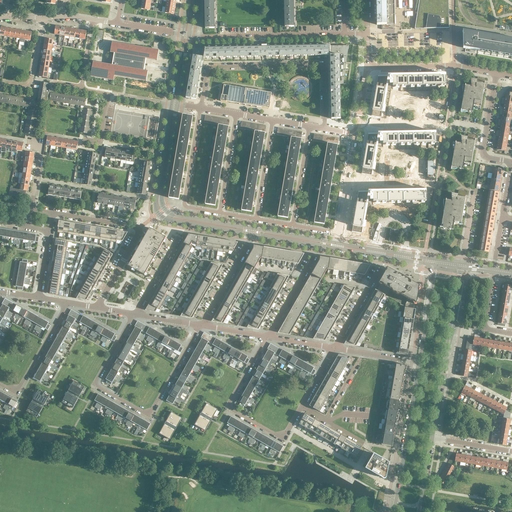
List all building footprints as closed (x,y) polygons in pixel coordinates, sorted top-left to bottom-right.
[(204,0),(205,1),(206,1),(206,5),(205,5),(205,6),(205,10),(206,10),(206,13),(205,13),(205,14),(205,18),(206,18),(206,22),(205,22),(205,28),(207,28),(209,28),(214,28),(214,20),(214,6),(213,0),(204,0)] [(285,0),(285,3),(284,3),(284,4),(284,8),(286,8),(286,12),(285,12),(285,17),(286,17),(286,20),(285,20),(285,27),(286,27),(289,27),(294,27),(294,26),(294,20),(294,4),(293,0),(285,0)] [(393,25),(392,0),(387,0),(388,5),(388,15),(388,25),(382,25),(382,30),(393,29),(393,25)] [(420,0),(416,29),(450,29),(449,0),(420,0)] [(388,15),(388,5),(376,5),(376,15),(388,15)] [(388,25),(388,15),(376,15),(377,25),(382,25),(388,25)] [(511,41),(475,35),(468,34),(466,48),(511,55),(511,41)] [(112,65),(93,62),(91,77),(113,81),(114,76),(125,78),(127,78),(146,81),(148,71),(144,70),(145,65),(146,59),(157,60),(159,50),(112,42),(110,53),(114,53),(112,65)] [(348,55),(347,46),(348,46),(348,44),(340,45),(340,46),(338,46),(338,45),(330,45),(330,46),(328,46),(328,55),(339,55),(348,55)] [(204,58),(205,49),(204,49),(204,47),(203,47),(194,48),(193,56),(204,58)] [(213,58),(212,48),(205,49),(204,58),(213,58)] [(340,84),(339,59),(339,55),(328,55),(329,58),(330,58),(331,112),(334,112),(337,112),(340,111),(340,84)] [(195,100),(202,60),(203,61),(204,58),(193,56),(186,98),(195,100)] [(371,113),(371,116),(372,116),(374,116),(375,117),(375,116),(380,117),(379,117),(381,117),(386,89),(393,90),(393,86),(446,85),(446,74),(441,74),(441,75),(389,76),(378,77),(376,87),(376,88),(375,92),(375,93),(374,98),(374,99),(373,103),(373,105),(372,109),(372,110),(372,113),(371,113)] [(483,95),(485,90),(487,83),(485,83),(485,82),(485,78),(477,77),(477,80),(471,79),(471,87),(462,85),(462,92),(463,92),(463,97),(461,110),(461,112),(466,112),(466,111),(469,111),(469,112),(472,112),(473,106),(475,106),(475,107),(480,109),(483,95)] [(270,103),(271,93),(263,92),(262,92),(261,91),(258,91),(257,91),(256,91),(251,90),(250,90),(245,89),(244,89),(242,89),(242,88),(237,87),(236,87),(231,86),(230,86),(224,85),(222,93),(222,95),(220,101),(226,102),(230,102),(231,102),(236,102),(236,103),(239,104),(245,105),(251,106),(257,107),(269,109),(270,105),(269,105),(269,103),(270,103)] [(57,101),(58,94),(51,93),(50,100),(57,101)] [(64,102),(65,95),(58,94),(57,101),(64,102)] [(9,103),(10,97),(3,95),(2,102),(9,103)] [(71,103),(72,97),(65,95),(64,102),(71,103)] [(16,105),(17,98),(10,97),(9,103),(16,105)] [(77,105),(79,98),(72,97),(71,103),(77,105)] [(23,106),(24,99),(17,98),(16,105),(23,106)] [(85,106),(86,99),(79,98),(77,105),(84,106),(85,106)] [(30,107),(31,101),(31,100),(24,99),(23,106),(29,107),(30,107)] [(192,124),(193,117),(183,115),(181,123),(192,125),(192,124)] [(265,133),(266,126),(241,121),(240,129),(255,131),(265,133)] [(189,140),(191,128),(191,126),(192,125),(181,123),(179,140),(189,142),(189,140)] [(221,125),(219,125),(218,125),(216,142),(221,143),(221,142),(226,143),(227,136),(228,137),(229,134),(227,134),(228,127),(227,126),(225,126),(224,126),(222,126),(221,125)] [(264,140),(265,133),(255,131),(252,148),(257,149),(258,148),(262,149),(263,143),(265,143),(265,140),(264,140)] [(362,171),(361,174),(363,174),(364,174),(366,174),(370,175),(371,175),(376,146),(383,148),(383,144),(436,143),(436,132),(431,132),(431,133),(380,134),(368,135),(366,145),(366,146),(365,150),(365,151),(365,156),(364,156),(364,157),(364,161),(363,161),(363,163),(363,167),(362,167),(362,168),(362,171)] [(471,166),(473,152),(475,147),(478,141),(475,140),(475,139),(475,136),(468,134),(467,137),(461,136),(461,144),(460,144),(453,142),(453,143),(453,149),(453,155),(451,167),(451,169),(457,169),(457,168),(459,168),(459,169),(463,169),(464,163),(465,163),(465,164),(471,166)] [(293,138),(292,137),(291,137),(291,138),(288,154),(294,155),(298,155),(299,149),(301,149),(302,147),(300,146),(301,139),(300,139),(298,138),(296,138),(295,138),(293,138)] [(186,157),(188,144),(188,143),(189,143),(189,142),(179,140),(176,156),(186,158),(186,157)] [(226,152),(226,150),(225,150),(226,143),(221,142),(221,143),(216,142),(213,157),(219,158),(223,158),(224,152),(226,152)] [(330,144),(328,144),(328,143),(328,144),(325,160),(330,161),(335,161),(336,155),(338,155),(338,153),(336,153),(338,145),(337,145),(336,145),(334,145),(333,144),(331,144),(330,144)] [(262,158),(263,156),(261,156),(262,149),(258,148),(257,149),(252,148),(249,163),(255,164),(259,165),(260,158),(262,158)] [(298,165),(299,162),(297,162),(298,155),(294,155),(288,154),(287,161),(286,163),(287,163),(286,170),(291,171),(291,170),(296,171),(297,164),(298,165)] [(183,173),(185,161),(186,159),(186,160),(186,158),(176,156),(173,173),(183,175),(184,173),(183,173)] [(223,168),(224,165),(222,165),(223,158),(219,158),(213,157),(212,165),(211,164),(211,166),(211,167),(210,173),(216,174),(216,173),(220,174),(222,167),(223,168)] [(335,171),(335,168),(334,168),(335,161),(330,161),(325,160),(324,166),(324,165),(323,170),(322,176),(328,177),(328,176),(332,177),(333,170),(335,171)] [(260,174),(260,171),(258,171),(259,165),(255,164),(249,163),(248,169),(248,171),(247,173),(248,173),(247,179),(252,180),(252,179),(257,180),(258,174),(260,174)] [(296,180),(296,178),(295,177),(296,171),(291,170),(291,171),(286,170),(285,175),(284,175),(284,179),(283,185),(289,186),(293,186),(294,180),(296,180)] [(180,190),(182,178),(183,176),(183,175),(173,173),(170,190),(181,191),(181,190),(180,190)] [(221,183),(221,181),(219,181),(220,174),(216,173),(216,174),(210,173),(209,180),(208,182),(209,182),(208,188),(213,189),(218,189),(219,183),(221,183)] [(332,186),(333,184),(331,184),(332,177),(328,176),(328,177),(322,176),(321,181),(320,185),(321,185),(319,191),(325,192),(330,192),(331,186),(332,186)] [(257,189),(257,187),(256,187),(257,180),(252,179),(252,180),(247,179),(246,184),(245,184),(245,186),(245,188),(244,194),(250,195),(254,196),(255,189),(257,189)] [(80,200),(82,191),(80,191),(80,189),(78,189),(78,190),(75,190),(75,188),(73,188),(73,190),(69,189),(70,187),(67,187),(67,189),(64,188),(65,187),(62,186),(62,188),(59,187),(59,186),(57,185),(56,187),(54,186),(54,185),(52,184),(51,186),(49,186),(48,195),(80,200)] [(293,196),(294,193),(292,193),(293,186),(289,186),(283,185),(282,190),(281,192),(281,194),(280,201),(286,202),(286,201),(290,202),(292,195),(293,196)] [(218,199),(218,196),(217,196),(218,189),(213,189),(208,188),(207,193),(206,197),(206,198),(205,204),(215,206),(216,198),(218,199)] [(179,200),(180,194),(180,193),(181,191),(170,190),(169,198),(179,200)] [(352,229),(351,232),(353,232),(355,232),(354,232),(356,232),(360,233),(361,233),(366,204),(373,205),(373,202),(426,201),(426,190),(422,190),(422,191),(370,192),(358,193),(357,203),(356,203),(356,204),(356,208),(355,208),(355,209),(355,213),(354,213),(354,215),(354,219),(353,220),(354,220),(353,225),(352,226),(353,226),(352,229)] [(330,202),(330,199),(328,199),(330,192),(325,192),(319,191),(319,197),(318,196),(318,201),(317,204),(317,206),(318,206),(318,207),(322,208),(323,207),(327,208),(328,201),(330,202)] [(461,222),(463,210),(464,210),(464,207),(465,205),(466,205),(468,198),(465,198),(465,197),(466,197),(465,197),(466,192),(458,191),(457,195),(451,194),(452,202),(443,200),(443,207),(444,210),(443,212),(444,212),(441,225),(440,228),(442,228),(443,228),(449,229),(452,230),(454,224),(459,225),(462,225),(462,222),(461,222)] [(496,207),(499,192),(489,191),(486,206),(496,207)] [(254,205),(255,202),(253,202),(254,196),(250,195),(244,194),(243,200),(242,204),(241,210),(251,212),(253,205),(254,205)] [(291,211),(291,209),(289,208),(290,202),(286,201),(286,202),(280,201),(279,206),(279,210),(278,216),(288,218),(289,211),(291,211)] [(327,217),(327,215),(328,215),(326,215),(327,208),(323,207),(322,208),(318,207),(318,206),(317,206),(316,209),(317,209),(316,212),(315,214),(315,216),(314,223),(324,224),(325,217),(327,217)] [(494,222),(496,207),(486,206),(484,221),(494,222)] [(491,237),(494,222),(484,221),(481,236),(491,237)] [(144,275),(158,251),(159,250),(166,237),(160,234),(155,232),(156,231),(150,228),(142,241),(128,266),(135,270),(136,270),(137,271),(144,275)] [(397,242),(399,230),(391,229),(389,241),(397,242)] [(122,241),(128,232),(123,232),(118,231),(119,231),(118,231),(116,243),(117,240),(122,241)] [(38,242),(39,237),(36,237),(36,235),(30,234),(29,241),(28,243),(28,246),(30,247),(31,244),(32,241),(35,242),(35,241),(38,242)] [(197,244),(198,236),(189,234),(184,243),(190,246),(192,242),(197,244)] [(489,252),(491,237),(481,236),(478,251),(489,252)] [(233,251),(238,243),(230,241),(228,251),(229,251),(233,251)] [(192,247),(190,246),(184,243),(181,247),(189,252),(190,252),(192,247)] [(264,247),(255,246),(245,263),(255,268),(261,258),(262,258),(264,247)] [(189,252),(181,247),(178,252),(187,257),(189,258),(192,253),(190,252),(189,252)] [(113,254),(104,249),(102,254),(100,253),(102,254),(110,259),(113,254)] [(187,257),(178,252),(176,257),(184,261),(187,257)] [(288,262),(298,264),(304,254),(290,252),(288,262)] [(102,254),(100,253),(97,258),(99,259),(107,264),(110,259),(102,254)] [(184,261),(176,257),(173,261),(183,267),(186,262),(184,261)] [(328,269),(330,258),(321,257),(311,274),(321,279),(327,269),(328,269)] [(99,259),(97,258),(94,263),(105,269),(107,264),(99,259)] [(27,267),(27,263),(27,260),(23,259),(22,262),(20,262),(19,268),(26,269),(28,270),(32,270),(32,268),(29,267),(27,267)] [(183,267),(173,261),(170,266),(179,271),(181,272),(183,267)] [(105,269),(94,263),(92,267),(102,273),(105,269)] [(218,272),(223,265),(211,263),(209,267),(218,272)] [(245,263),(243,267),(252,273),(255,268),(245,263)] [(364,275),(370,265),(356,263),(355,273),(364,275)] [(179,271),(170,266),(168,271),(176,276),(176,275),(179,271)] [(102,273),(92,267),(89,272),(99,278),(102,273)] [(216,277),(218,272),(209,267),(206,271),(216,277)] [(243,267),(240,272),(249,277),(252,273),(243,267)] [(419,286),(411,281),(409,281),(398,275),(397,273),(388,268),(387,268),(387,269),(387,270),(386,272),(385,272),(379,282),(379,283),(380,283),(376,290),(386,296),(390,290),(391,290),(391,291),(392,291),(393,292),(394,293),(395,293),(396,293),(396,294),(397,294),(398,295),(399,295),(400,295),(401,295),(406,298),(405,307),(414,309),(415,303),(416,303),(417,303),(418,294),(418,290),(418,288),(419,287),(419,286)] [(176,276),(168,271),(165,276),(173,280),(174,281),(177,276),(176,275),(176,276)] [(213,282),(216,277),(206,271),(204,276),(213,282)] [(97,283),(99,278),(89,272),(86,277),(97,283)] [(240,272),(237,277),(247,282),(249,277),(240,272)] [(285,283),(289,276),(277,274),(275,278),(285,283)] [(321,279),(311,274),(309,278),(318,284),(321,279)] [(173,280),(165,276),(162,280),(171,285),(173,280)] [(210,286),(213,282),(204,276),(201,281),(210,286)] [(97,283),(86,277),(84,281),(94,287),(97,283)] [(237,277),(235,281),(244,287),(247,282),(237,277)] [(282,288),(285,283),(275,278),(273,283),(282,288)] [(306,283),(316,289),(318,284),(309,278),(306,283)] [(23,287),(24,284),(26,284),(29,284),(30,282),(26,281),(24,281),(17,280),(16,286),(18,286),(17,289),(22,290),(23,287)] [(173,286),(171,285),(162,280),(160,285),(168,290),(170,291),(173,286)] [(94,287),(84,281),(81,286),(91,292),(94,287)] [(208,291),(210,286),(201,281),(198,286),(208,291)] [(235,281),(232,286),(241,292),(244,287),(235,281)] [(279,293),(282,288),(273,283),(270,287),(279,293)] [(316,289),(306,283),(303,288),(313,293),(316,289)] [(509,285),(507,285),(504,284),(502,297),(509,299),(511,286),(509,285)] [(168,290),(160,285),(157,290),(165,294),(168,290)] [(341,289),(351,295),(355,287),(344,285),(341,289)] [(91,292),(81,286),(78,291),(80,292),(89,297),(91,292)] [(205,296),(208,291),(198,286),(196,290),(205,296)] [(232,286),(229,291),(239,296),(241,292),(232,286)] [(277,298),(279,293),(270,287),(267,292),(277,298)] [(313,293),(303,288),(301,293),(310,298),(313,293)] [(351,295),(341,289),(339,294),(348,299),(351,295)] [(168,295),(165,294),(157,290),(154,294),(165,300),(168,295)] [(202,300),(205,296),(196,290),(193,295),(202,300)] [(387,299),(388,297),(386,296),(376,290),(375,290),(373,295),(382,300),(384,297),(387,299)] [(87,300),(89,297),(80,292),(78,291),(80,293),(77,299),(81,299),(82,300),(87,300)] [(229,291),(227,295),(236,301),(239,296),(229,291)] [(274,302),(277,298),(267,292),(265,297),(274,302)] [(310,298),(301,293),(298,297),(308,303),(310,298)] [(165,300),(154,294),(152,299),(162,305),(165,300)] [(348,299),(339,294),(336,299),(346,304),(348,299)] [(193,295),(190,300),(200,305),(202,300),(193,295)] [(227,295),(224,300),(233,306),(236,301),(227,295)] [(385,302),(382,300),(373,295),(370,299),(379,305),(381,302),(384,303),(385,302)] [(271,307),(274,302),(265,297),(262,302),(271,307)] [(308,303),(298,297),(295,302),(305,308),(308,303)] [(507,311),(509,299),(502,297),(500,310),(507,311)] [(162,305),(152,299),(149,304),(157,308),(157,309),(159,310),(162,305)] [(346,304),(336,299),(333,303),(343,309),(346,304)] [(382,306),(379,305),(370,299),(367,304),(377,309),(378,306),(381,308),(382,306)] [(15,306),(13,304),(10,302),(7,300),(6,301),(4,300),(2,304),(3,305),(9,308),(12,311),(15,306)] [(190,300),(188,304),(197,310),(200,305),(190,300)] [(224,300),(221,305),(231,310),(233,306),(224,300)] [(269,312),(271,307),(262,302),(259,306),(269,312)] [(305,308),(295,302),(293,307),(302,312),(305,308)] [(343,309),(333,303),(331,308),(340,313),(343,309)] [(155,312),(157,309),(157,308),(149,304),(145,310),(155,312)] [(188,304),(185,309),(194,314),(197,310),(188,304)] [(380,311),(377,309),(367,304),(365,309),(374,314),(376,311),(379,313),(380,311)] [(7,311),(9,308),(3,305),(0,309),(6,313),(11,316),(12,314),(10,312),(7,311)] [(19,314),(22,308),(17,305),(13,311),(16,312),(15,315),(14,318),(16,319),(18,316),(19,314)] [(221,305),(219,310),(228,315),(231,310),(221,305)] [(266,316),(269,312),(259,306),(257,311),(266,316)] [(290,311),(300,317),(302,312),(293,307),(290,311)] [(24,317),(28,311),(22,308),(19,314),(24,317)] [(185,309),(183,308),(180,312),(182,314),(181,316),(192,318),(194,314),(185,309)] [(340,313),(331,308),(328,313),(337,318),(340,313)] [(11,316),(6,313),(0,309),(0,316),(3,318),(4,316),(7,317),(10,318),(11,316)] [(377,316),(374,314),(365,309),(362,313),(371,319),(373,316),(376,317),(377,316)] [(82,317),(79,315),(71,310),(68,315),(69,316),(75,319),(75,320),(79,322),(82,317)] [(219,310),(216,314),(225,320),(228,315),(219,310)] [(505,324),(507,311),(500,310),(497,323),(500,324),(502,324),(505,324)] [(29,320),(33,314),(28,311),(24,317),(27,318),(25,320),(24,323),(26,325),(29,320)] [(263,321),(266,316),(257,311),(254,316),(263,321)] [(300,317),(290,311),(287,316),(297,322),(300,317)] [(337,318),(328,313),(325,317),(335,323),(337,318)] [(374,320),(371,319),(362,313),(359,318),(369,323),(370,320),(373,322),(374,320)] [(34,323),(38,317),(33,314),(29,320),(26,325),(28,326),(31,323),(32,321),(34,323)] [(216,314),(212,322),(223,324),(225,320),(216,314)] [(72,324),(75,320),(75,319),(69,316),(66,321),(72,324)] [(85,325),(89,319),(83,316),(80,322),(85,325)] [(261,326),(263,321),(254,316),(251,320),(261,326)] [(297,322),(287,316),(285,321),(294,326),(297,322)] [(39,326),(43,320),(38,317),(34,323),(37,324),(36,326),(35,329),(37,330),(39,326)] [(335,323),(325,317),(323,322),(332,328),(335,323)] [(372,325),(369,323),(359,318),(357,323),(366,328),(368,325),(371,327),(372,325)] [(90,328),(94,322),(89,319),(85,325),(84,327),(83,330),(85,331),(87,329),(88,327),(90,328)] [(50,326),(47,324),(48,323),(43,320),(39,326),(37,330),(39,332),(41,329),(42,327),(45,329),(45,328),(48,330),(50,326)] [(251,320),(247,328),(259,330),(261,326),(251,320)] [(69,330),(72,324),(66,321),(63,326),(69,330)] [(282,326),(292,331),(294,326),(285,321),(282,326)] [(96,331),(99,325),(94,322),(90,328),(93,330),(92,332),(91,335),(93,336),(96,331)] [(143,331),(145,326),(145,327),(146,326),(143,324),(139,322),(139,324),(137,323),(134,327),(135,327),(142,331),(143,331)] [(332,328),(323,322),(320,327),(329,332),(332,328)] [(369,330),(366,328),(357,323),(354,327),(363,333),(365,330),(368,331),(369,330)] [(101,334),(104,328),(99,325),(96,331),(101,334)] [(68,332),(69,330),(63,326),(60,331),(66,335),(71,337),(72,335),(70,333),(68,332)] [(282,326),(278,333),(289,335),(292,331),(282,326)] [(140,333),(142,331),(135,327),(132,332),(139,336),(140,337),(143,339),(145,337),(142,334),(140,333)] [(152,336),(155,330),(150,327),(146,333),(149,335),(148,337),(147,340),(149,341),(152,336)] [(329,332),(320,327),(317,332),(327,337),(329,332)] [(366,334),(363,333),(354,327),(351,332),(361,337),(362,334),(365,336),(366,334)] [(105,339),(109,331),(104,328),(101,334),(103,335),(102,338),(101,341),(103,342),(105,339)] [(157,339),(160,333),(155,330),(152,336),(149,341),(151,342),(153,340),(154,338),(157,339)] [(71,337),(66,335),(60,331),(57,336),(64,340),(65,337),(67,338),(70,339),(71,337)] [(116,337),(114,336),(115,334),(109,331),(105,339),(103,342),(105,343),(107,340),(108,338),(111,340),(114,341),(116,337)] [(143,339),(140,337),(139,336),(132,332),(130,337),(136,341),(137,338),(139,339),(142,340),(143,339)] [(317,332),(313,339),(325,341),(327,337),(317,332)] [(364,339),(361,337),(351,332),(348,337),(358,342),(360,339),(363,341),(364,339)] [(162,342),(165,336),(160,333),(157,339),(159,341),(158,343),(157,346),(159,347),(161,344),(162,342)] [(209,343),(212,338),(212,337),(209,336),(209,335),(206,333),(206,334),(205,335),(203,334),(201,338),(202,339),(202,338),(208,342),(209,343)] [(61,345),(64,340),(57,336),(54,341),(61,345)] [(167,345),(171,339),(165,336),(162,342),(167,345)] [(133,346),(136,341),(130,337),(127,343),(133,346)] [(356,346),(358,342),(348,337),(344,344),(356,346)] [(207,345),(208,342),(202,338),(202,339),(199,344),(205,347),(210,350),(211,348),(208,346),(207,345)] [(172,348),(176,342),(171,339),(167,345),(172,348)] [(218,348),(221,342),(216,339),(213,345),(215,346),(214,348),(213,351),(215,353),(218,348)] [(62,346),(61,345),(54,341),(52,347),(58,350),(59,348),(61,349),(64,350),(65,348),(62,346)] [(183,348),(180,347),(181,345),(176,342),(172,348),(171,350),(169,353),(171,354),(174,352),(175,349),(178,351),(180,352),(183,348)] [(223,351),(227,345),(221,342),(218,348),(215,353),(217,354),(219,351),(221,349),(223,351)] [(130,351),(133,346),(127,343),(124,348),(130,351)] [(210,350),(205,347),(199,344),(196,349),(202,352),(204,350),(206,351),(209,352),(210,350)] [(228,354),(232,347),(227,345),(223,351),(226,352),(225,354),(223,357),(225,358),(228,354)] [(275,354),(278,349),(276,347),(272,345),(271,346),(270,345),(269,345),(267,349),(268,350),(268,349),(275,353),(274,354),(275,354)] [(56,353),(58,350),(52,347),(49,352),(55,355),(56,356),(59,358),(61,356),(58,354),(56,353)] [(233,356),(237,350),(232,347),(228,354),(225,358),(227,360),(230,357),(231,355),(233,356)] [(128,354),(130,351),(124,348),(121,353),(127,357),(128,357),(132,359),(133,357),(130,355),(128,354)] [(199,357),(202,352),(196,349),(193,354),(199,357)] [(273,356),(274,354),(275,353),(268,349),(268,350),(265,355),(272,358),(273,359),(276,361),(277,359),(275,357),(273,356)] [(239,359),(242,353),(237,350),(233,356),(236,358),(235,360),(234,363),(236,364),(239,359)] [(284,359),(288,353),(282,350),(279,356),(284,359)] [(52,361),(55,355),(49,352),(46,357),(52,361)] [(132,359),(128,357),(127,357),(121,353),(118,358),(124,362),(126,359),(127,360),(131,361),(132,359)] [(249,360),(247,358),(247,356),(242,353),(239,359),(236,364),(238,365),(240,363),(241,361),(244,363),(244,362),(247,364),(249,360)] [(289,362),(293,356),(288,353),(284,359),(289,362)] [(204,360),(201,358),(199,357),(193,354),(190,359),(196,363),(198,360),(200,361),(203,362),(204,360)] [(338,354),(336,359),(346,365),(351,357),(338,354)] [(269,363),(272,358),(265,355),(262,360),(269,363)] [(295,365),(298,359),(293,356),(289,362),(295,365)] [(50,363),(52,361),(46,357),(43,362),(49,366),(50,367),(51,367),(54,368),(55,366),(52,364),(50,363)] [(123,364),(124,362),(118,358),(115,363),(121,367),(123,368),(126,369),(127,367),(124,365),(123,364)] [(195,365),(196,363),(190,359),(187,364),(193,368),(198,370),(199,368),(197,366),(195,365)] [(300,368),(303,362),(298,359),(295,365),(294,366),(292,370),(294,371),(296,368),(297,366),(300,368)] [(336,359),(333,364),(343,370),(346,365),(336,359)] [(266,369),(269,363),(262,360),(259,365),(266,369)] [(46,371),(49,366),(43,362),(40,367),(46,371)] [(304,372),(308,364),(303,362),(300,368),(302,369),(301,371),(300,374),(302,375),(304,372)] [(126,369),(123,368),(121,367),(115,363),(112,368),(118,372),(120,369),(122,370),(125,371),(126,369)] [(198,370),(193,368),(187,364),(184,369),(190,373),(192,370),(194,371),(197,372),(198,370)] [(315,371),(313,369),(314,368),(308,364),(304,372),(302,375),(304,377),(306,374),(307,372),(310,374),(313,375),(315,371)] [(333,364),(330,369),(340,375),(343,370),(333,364)] [(267,369),(266,369),(259,365),(256,370),(263,374),(264,371),(266,372),(269,373),(270,371),(267,369)] [(44,373),(46,371),(40,367),(37,372),(45,377),(48,379),(49,377),(47,375),(44,373)] [(117,374),(118,372),(112,368),(109,374),(115,377),(117,378),(120,380),(121,378),(119,376),(117,374)] [(189,376),(190,373),(184,369),(181,375),(187,378),(192,381),(193,379),(191,377),(189,376)] [(330,369),(327,374),(337,380),(340,375),(330,369)] [(406,372),(405,372),(405,371),(393,369),(391,379),(403,381),(404,380),(406,372)] [(261,376),(263,374),(256,370),(253,376),(260,379),(261,380),(264,382),(266,380),(263,378),(261,376)] [(48,379),(45,377),(37,372),(34,378),(40,381),(42,378),(44,380),(47,381),(48,379)] [(120,380),(117,378),(115,377),(109,374),(106,379),(108,380),(106,382),(110,385),(112,382),(114,379),(116,381),(119,382),(120,380)] [(327,374),(324,380),(334,385),(337,380),(327,374)] [(192,381),(187,378),(181,375),(178,380),(184,383),(186,381),(188,382),(191,383),(192,381)] [(264,382),(261,380),(260,379),(253,376),(251,381),(257,384),(258,381),(260,383),(263,384),(264,382)] [(390,389),(402,391),(402,390),(403,390),(404,383),(403,383),(403,381),(391,379),(390,389)] [(183,386),(184,383),(178,380),(175,385),(182,388),(183,389),(186,391),(188,389),(185,387),(183,386)] [(324,380),(321,385),(331,391),(334,385),(324,380)] [(74,393),(79,384),(74,381),(68,390),(74,393)] [(255,387),(257,384),(251,381),(248,386),(254,389),(255,390),(259,392),(260,390),(257,388),(255,387)] [(79,396),(85,387),(79,384),(74,393),(79,396)] [(183,389),(182,388),(175,385),(173,390),(179,393),(180,391),(182,392),(185,393),(186,391),(183,389)] [(321,385),(318,390),(328,396),(331,391),(321,385)] [(251,394),(254,389),(248,386),(245,391),(251,394)] [(466,395),(470,388),(465,386),(461,392),(466,395)] [(471,397),(474,391),(470,388),(466,395),(471,397)] [(39,402),(44,393),(39,389),(33,399),(39,402)] [(402,392),(401,392),(402,391),(390,389),(387,389),(386,399),(400,401),(400,400),(401,401),(402,392)] [(177,396),(179,393),(173,390),(170,395),(176,399),(177,399),(181,401),(182,399),(179,397),(177,396)] [(318,390),(315,395),(325,401),(328,396),(318,390)] [(249,397),(251,394),(245,391),(242,396),(248,400),(249,400),(253,402),(254,400),(251,398),(249,397)] [(475,400),(479,393),(474,391),(471,397),(475,400)] [(44,405),(49,396),(44,393),(39,402),(44,405)] [(67,405),(73,396),(67,393),(62,402),(67,405)] [(480,402),(484,395),(479,393),(475,400),(480,402)] [(97,408),(104,397),(98,394),(95,400),(98,402),(96,404),(95,407),(97,408)] [(9,404),(12,398),(7,395),(4,401),(6,403),(5,405),(4,408),(6,409),(9,404)] [(177,399),(176,399),(170,395),(166,400),(173,404),(174,401),(176,402),(179,403),(181,401),(177,399)] [(315,395),(312,400),(322,406),(325,401),(315,395)] [(485,404),(488,398),(484,395),(480,402),(485,404)] [(73,408),(78,399),(73,396),(67,405),(73,408)] [(253,402),(249,400),(248,400),(242,396),(239,402),(240,402),(239,405),(243,407),(245,405),(247,402),(248,403),(252,404),(253,402)] [(105,406),(109,400),(104,397),(97,408),(99,409),(101,407),(103,405),(105,406)] [(16,404),(18,401),(12,398),(9,404),(6,409),(8,410),(10,408),(11,406),(14,408),(16,404)] [(489,407),(493,400),(488,398),(485,404),(489,407)] [(386,399),(384,409),(386,409),(398,411),(398,410),(399,411),(401,402),(400,402),(400,401),(386,399)] [(110,411),(114,403),(109,400),(105,406),(108,408),(107,410),(106,413),(108,414),(110,411)] [(312,400),(309,406),(319,412),(322,406),(312,400)] [(494,409),(498,403),(493,400),(489,407),(494,409)] [(32,414),(37,405),(32,402),(26,411),(32,414)] [(116,412),(119,406),(114,403),(110,411),(108,414),(110,415),(112,413),(113,411),(116,412)] [(207,416),(212,406),(207,403),(201,413),(207,416)] [(499,412),(502,405),(498,403),(494,409),(499,412)] [(37,417),(43,408),(37,405),(32,414),(37,417)] [(506,410),(507,408),(502,405),(499,412),(504,414),(506,410)] [(118,420),(124,409),(119,406),(116,412),(118,414),(117,416),(116,419),(118,420)] [(212,419),(217,409),(212,406),(207,416),(212,419)] [(126,418),(129,412),(124,409),(118,420),(120,421),(122,419),(123,417),(126,418)] [(386,410),(385,419),(397,421),(397,420),(398,421),(399,413),(398,413),(398,411),(386,410)] [(128,426),(135,415),(129,412),(126,418),(129,420),(127,422),(126,425),(128,426)] [(171,425),(177,415),(171,412),(166,421),(171,425)] [(299,423),(299,424),(304,427),(310,417),(305,414),(299,423)] [(136,424),(140,418),(135,415),(128,426),(130,427),(132,424),(134,422),(136,424)] [(177,428),(182,418),(177,415),(171,425),(177,428)] [(200,428),(205,418),(200,415),(194,425),(200,428)] [(233,426),(236,420),(231,417),(228,423),(230,424),(229,427),(228,430),(230,431),(232,427),(233,426)] [(310,417),(304,427),(309,430),(310,429),(315,420),(310,417)] [(140,428),(141,427),(145,421),(140,418),(136,424),(139,425),(138,427),(137,431),(139,432),(140,428)] [(205,431),(210,422),(211,421),(205,418),(200,428),(205,431)] [(238,429),(241,423),(236,420),(233,426),(232,427),(230,431),(232,432),(234,429),(235,427),(238,429)] [(309,430),(314,433),(315,432),(320,423),(315,420),(310,429),(309,430)] [(147,430),(150,424),(145,421),(141,427),(147,430)] [(242,433),(247,426),(241,423),(238,429),(241,430),(240,433),(239,436),(241,437),(242,433)] [(315,432),(314,433),(319,436),(325,426),(320,423),(315,432)] [(164,437),(170,427),(164,424),(159,433),(164,437)] [(248,435),(252,429),(247,426),(242,433),(241,437),(243,438),(245,435),(246,433),(248,435)] [(325,426),(319,436),(325,439),(331,429),(325,426)] [(170,440),(175,430),(170,427),(164,437),(170,440)] [(254,438),(257,432),(252,429),(248,435),(251,436),(250,438),(249,441),(251,443),(254,438)] [(331,429),(325,439),(330,442),(336,432),(331,429)] [(259,441),(262,434),(257,432),(254,438),(251,443),(253,444),(255,441),(256,439),(259,441)] [(336,432),(330,442),(335,445),(336,444),(341,435),(336,432)] [(263,445),(264,443),(267,437),(262,434),(259,441),(261,442),(260,444),(259,447),(261,448),(263,445)] [(336,444),(341,447),(346,438),(346,437),(341,434),(341,435),(336,444)] [(269,446),(272,440),(267,437),(264,443),(269,446)] [(341,447),(340,448),(345,451),(351,441),(346,438),(341,447)] [(274,449),(278,443),(272,440),(269,446),(274,449)] [(351,441),(345,451),(351,454),(357,444),(351,441)] [(280,452),(283,446),(278,443),(274,449),(280,452)] [(357,444),(351,454),(356,457),(356,456),(362,447),(357,444)] [(386,477),(389,462),(374,453),(365,468),(383,478),(384,479),(384,478),(385,478),(386,478),(386,477)] [(451,472),(454,466),(447,463),(444,469),(451,472)] [(447,478),(451,472),(444,469),(441,475),(447,478)] [(444,485),(447,478),(441,475),(438,481),(444,485)]
